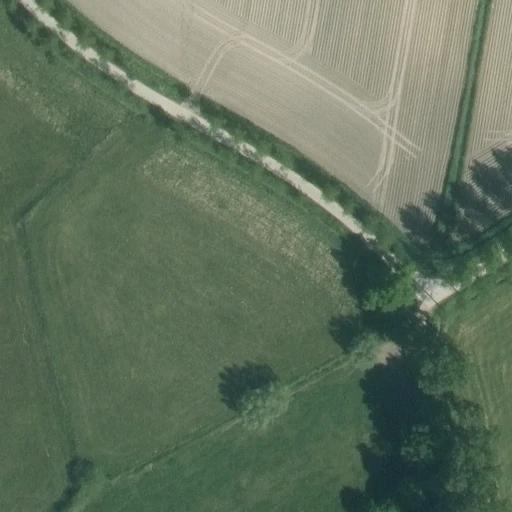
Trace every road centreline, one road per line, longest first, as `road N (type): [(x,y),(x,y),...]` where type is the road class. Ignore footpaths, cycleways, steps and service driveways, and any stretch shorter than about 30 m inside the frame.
road 1 (unclassified): [(511,251),(442,292),(420,290),(296,182),(128,85),(23,0)]
road 2 (track): [(458,511),(420,290)]
